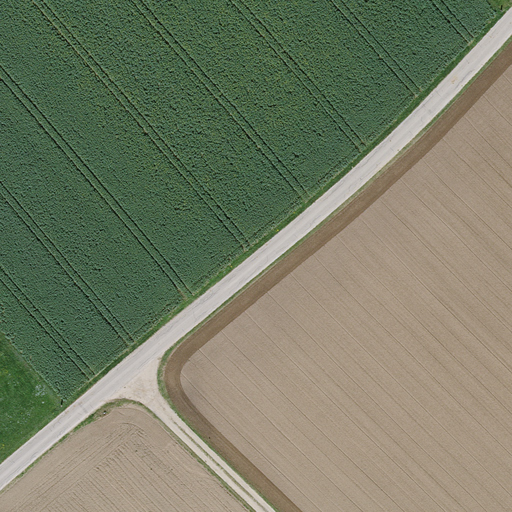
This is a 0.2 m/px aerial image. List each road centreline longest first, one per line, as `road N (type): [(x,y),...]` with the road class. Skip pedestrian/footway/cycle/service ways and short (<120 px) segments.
road 1 (unclassified): [(0,480),(379,157),(511,20)]
road 2 (track): [(271,511),(126,371)]
